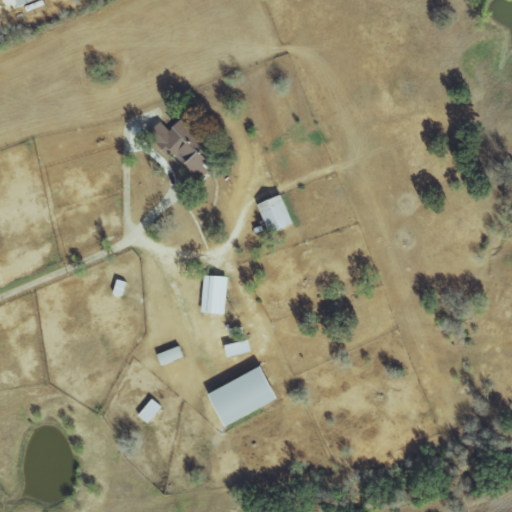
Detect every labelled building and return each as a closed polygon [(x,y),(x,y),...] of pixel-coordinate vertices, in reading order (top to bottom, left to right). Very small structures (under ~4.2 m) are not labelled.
[(150,136),(171,154),(174,152),(200,175),(213,161),(201,150),(209,141),(183,118),(172,131),(162,122),(150,136)] [(272,234),(296,224),(284,194),(260,204),(272,234)] [(229,276),(205,275),(204,312),(228,314),(229,276)] [(128,282),(119,279),(115,294),(124,297),(128,282)] [(230,357),(254,352),(252,340),(228,345),(230,357)] [(159,354),(163,366),(186,357),(182,345),(159,354)] [(212,393),(229,426),(283,400),(266,366),(212,393)] [(140,416),(150,423),(164,406),(154,399),(140,416)]
